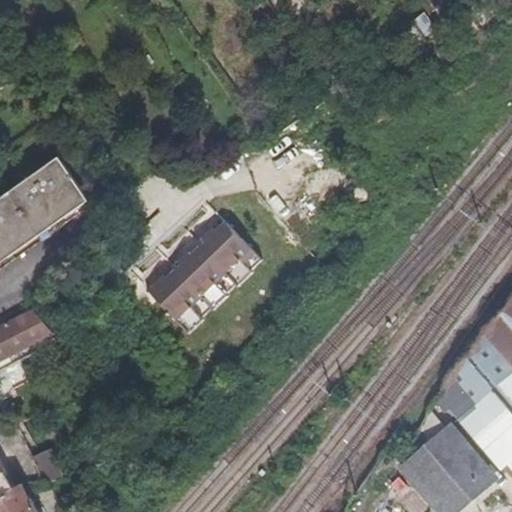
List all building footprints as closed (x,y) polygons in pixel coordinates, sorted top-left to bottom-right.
[(27,45),(0,13),(0,54),(6,62),(27,45)] [(0,200),(0,267),(87,211),(56,164),(0,200)] [(161,274),(149,284),(189,329),(203,317),(201,315),(213,305),(215,307),(229,295),(227,293),(238,283),(240,285),(254,272),(253,270),(264,260),(231,222),(217,235),(212,230),(200,240),(205,245),(191,257),(186,252),(175,262),(179,268),(166,280),(161,274)] [(511,300),(454,375),(439,400),(450,412),(459,404),(509,466),(511,464),(511,300)] [(0,376),(59,348),(34,314),(0,330),(0,376)] [(413,460),(452,427),(435,407),(408,454),(413,460)] [(461,511),(497,481),(452,427),(413,460),(456,511),(461,511)] [(0,465),(0,497),(13,490),(0,465)] [(54,498),(70,493),(68,481),(51,483),(54,498)] [(0,511),(31,511),(18,488),(13,490),(0,497),(0,511)]
